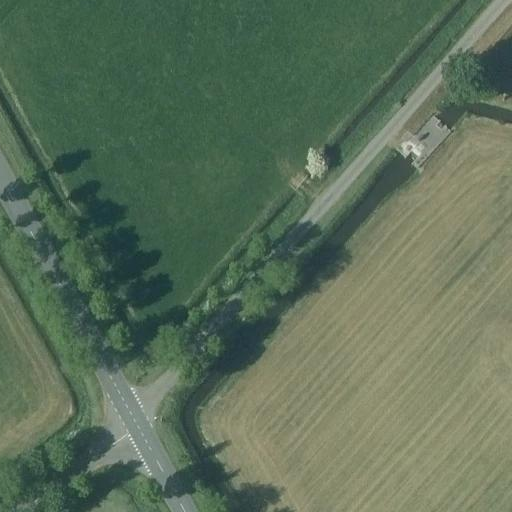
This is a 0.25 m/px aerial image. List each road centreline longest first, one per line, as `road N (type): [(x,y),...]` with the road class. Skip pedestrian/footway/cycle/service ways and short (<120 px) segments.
road 1 (unclassified): [(135,423),(503,0)]
road 2 (secondary): [(135,423),(0,178)]
road 3 (unclassified): [(10,511),(135,423)]
